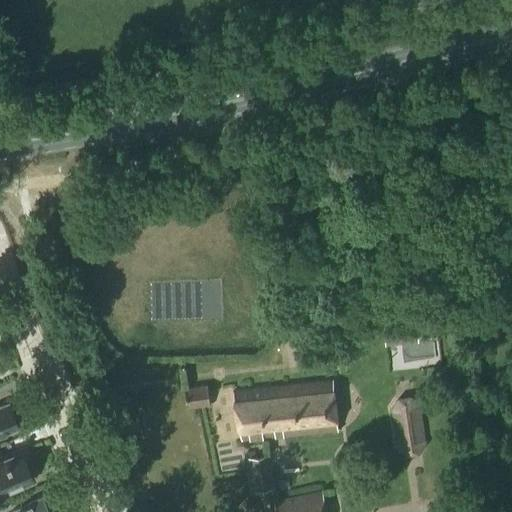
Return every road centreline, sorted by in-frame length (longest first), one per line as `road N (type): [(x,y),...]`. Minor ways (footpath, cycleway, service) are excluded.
road 1 (primary): [(0,145),(282,91),(511,35)]
road 2 (residential): [(113,511),(0,269)]
